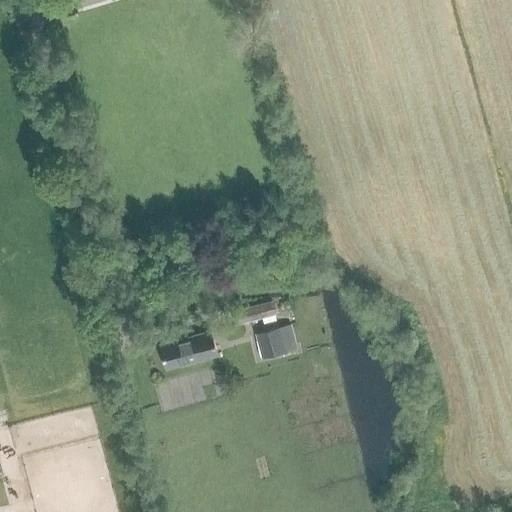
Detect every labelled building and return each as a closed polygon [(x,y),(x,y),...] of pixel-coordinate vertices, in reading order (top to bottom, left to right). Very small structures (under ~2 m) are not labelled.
[(231,313),(234,325),(273,314),(270,302),(231,313)] [(277,328),(283,352),(297,348),(291,324),(277,328)] [(283,352),(277,328),(257,333),(263,357),(283,352)] [(209,331),(171,341),(172,343),(158,347),(163,365),(177,362),(178,364),(215,354),(209,331)] [(197,372),(200,399),(225,396),(222,369),(197,372)] [(175,409),(172,401),(187,396),(181,377),(155,384),(163,412),(175,409)]
